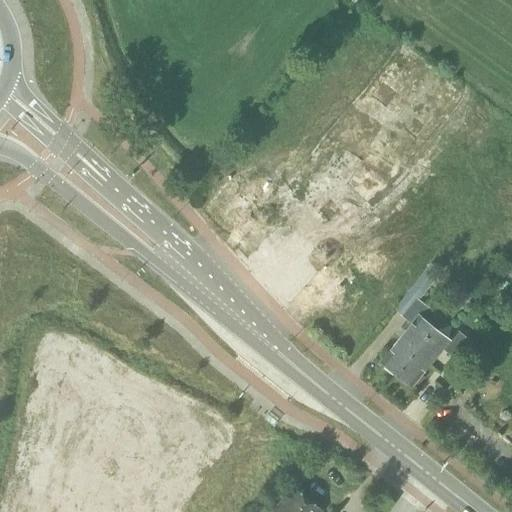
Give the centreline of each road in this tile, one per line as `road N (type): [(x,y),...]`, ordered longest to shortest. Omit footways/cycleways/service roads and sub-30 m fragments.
road 1 (secondary): [(0,146),(273,349)]
road 2 (secondary): [(476,511),(273,349)]
road 3 (secondary): [(273,349),(107,182)]
road 4 (secondary): [(107,182),(9,79)]
road 5 (secondary): [(107,182),(0,98)]
